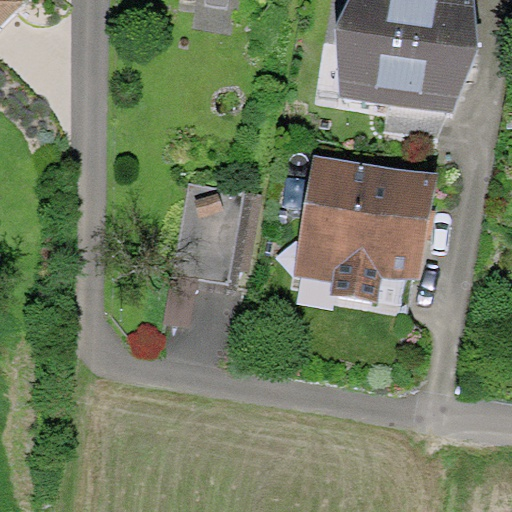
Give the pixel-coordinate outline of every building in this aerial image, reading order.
[(0,0),(0,36),(18,18),(0,0)] [(473,0),(349,0),(336,28),(473,48),(473,0)] [(473,48),(336,28),(339,96),(452,110),(473,48)] [(425,193),(313,174),(294,281),(337,289),(334,307),(369,313),(373,290),(407,296),(425,193)] [(242,203),(191,194),(175,286),(226,295),(242,203)]
